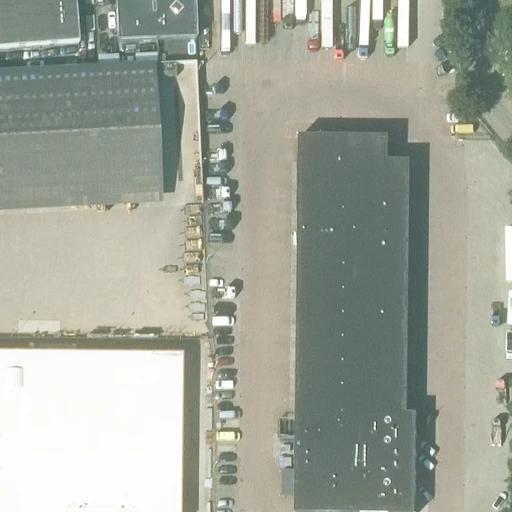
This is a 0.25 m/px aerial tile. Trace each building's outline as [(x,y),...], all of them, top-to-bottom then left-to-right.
[(0,0),(0,51),(79,45),(75,0),(0,0)] [(115,0),(117,44),(157,43),(155,0),(115,0)] [(155,0),(157,43),(197,41),(194,0),(155,0)] [(0,194),(161,186),(156,80),(177,79),(176,65),(0,74),(0,194)] [(415,511),(417,417),(408,417),(411,164),(389,164),(389,140),(300,139),(295,511),(415,511)] [(80,219),(113,216),(111,193),(105,194),(105,193),(93,194),(93,193),(78,194),(80,219)] [(180,511),(182,358),(0,355),(0,511),(180,511)]
